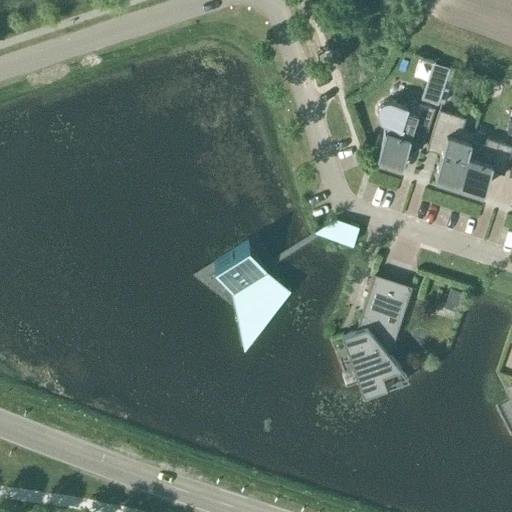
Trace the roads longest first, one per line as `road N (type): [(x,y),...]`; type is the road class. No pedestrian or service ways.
road 1 (residential): [(271,0),(340,205),(511,263)]
road 2 (tertiary): [(248,511),(0,426)]
road 3 (residential): [(0,70),(212,0)]
